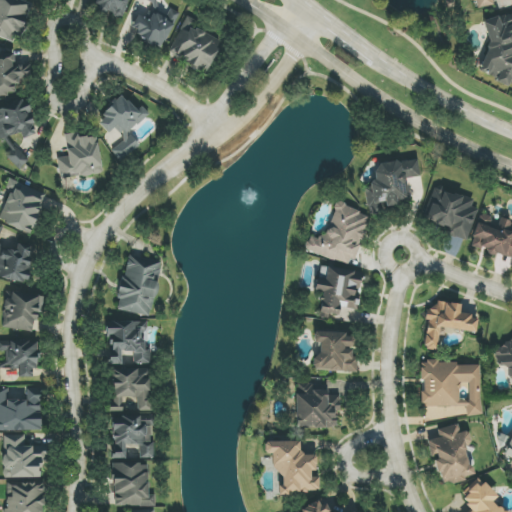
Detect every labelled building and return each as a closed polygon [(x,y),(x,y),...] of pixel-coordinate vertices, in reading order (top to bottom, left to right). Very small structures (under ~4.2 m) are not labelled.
[(0,0),(0,37),(13,42),(18,30),(22,32),(33,4),(21,0),(0,0)] [(128,0),(97,0),(96,11),(126,16),(128,0)] [(131,27),(139,31),(136,37),(161,50),(178,16),(156,5),(149,19),(138,13),(131,27)] [(478,74),(511,85),(511,82),(511,13),(503,16),(502,16),(483,21),(489,43),(478,74)] [(205,74),(222,42),(195,27),(197,22),(187,16),(168,51),(189,62),(188,65),(205,74)] [(31,80),(29,65),(14,66),(13,53),(0,54),(0,95),(16,94),(15,82),(31,80)] [(140,146),(127,130),(142,119),(125,96),(96,118),(107,134),(115,129),(124,141),(111,150),(119,162),(140,146)] [(23,99),(0,108),(0,137),(14,169),(26,164),(14,137),(21,135),(23,139),(38,133),(23,99)] [(64,135),(67,157),(57,158),(60,179),(102,173),(97,137),(84,139),(83,132),(64,135)] [(404,180),(420,177),(417,158),(372,166),(376,186),(364,189),(368,212),(399,207),(398,201),(407,199),(404,180)] [(0,213),(0,223),(32,233),(45,192),(10,181),(0,213)] [(467,239),(478,210),(471,207),(473,202),(435,188),(422,222),(467,239)] [(372,219),(339,202),(318,241),(310,236),(305,246),(347,268),(372,219)] [(511,260),(511,225),(497,220),(498,219),(480,214),(469,246),(511,260)] [(0,236),(3,225),(0,224),(0,277),(25,284),(33,252),(17,248),(16,252),(0,247),(0,236)] [(116,310),(151,317),(161,262),(127,255),(116,310)] [(319,313),(339,316),(340,308),(354,310),(360,273),(327,268),(325,280),(316,279),(314,290),(323,291),(319,313)] [(2,329),(35,331),(38,292),(5,290),(2,329)] [(476,333),(478,316),(460,314),(461,306),(429,302),(423,349),(437,351),(440,328),(476,333)] [(148,364),(146,321),(107,323),(109,366),(148,364)] [(355,372),(356,349),(353,348),(354,334),(314,332),(313,343),(317,343),(315,370),(355,372)] [(511,334),(511,342),(494,348),(494,352),(499,368),(507,369),(511,388),(511,387),(511,334)] [(0,384),(0,385),(0,372),(0,368),(18,369),(18,378),(36,377),(35,341),(0,341),(0,351),(5,351),(6,365),(0,365),(0,384)] [(480,363),(421,363),(421,407),(466,407),(466,416),(480,416),(480,363)] [(296,428),(336,428),(336,412),(339,412),(339,395),(327,395),(328,384),(296,384),(296,428)] [(0,431),(41,431),(41,388),(25,388),(25,400),(9,400),(9,389),(0,389),(0,431)] [(472,475),(465,445),(472,444),(469,431),(460,433),(458,424),(437,429),(439,438),(426,441),(430,459),(435,458),(440,486),(464,480),(464,477),(472,475)] [(43,477),(42,446),(25,446),(24,436),(3,436),(3,478),(43,477)] [(316,496),(317,457),(294,457),(294,442),(264,441),(264,454),(277,454),(276,495),(316,496)] [(148,495),(147,463),(111,464),(112,507),(155,506),(155,495),(148,495)] [(459,494),(472,509),(467,511),(503,511),(493,500),(497,498),(479,477),(459,494)] [(5,511),(41,511),(42,489),(43,489),(43,483),(6,482),(5,511)] [(352,511),(349,511),(329,511),(323,498),(298,510),(299,511),(297,511),(352,511)]
